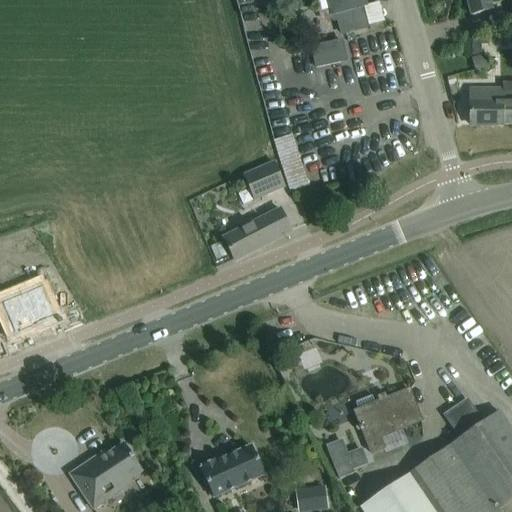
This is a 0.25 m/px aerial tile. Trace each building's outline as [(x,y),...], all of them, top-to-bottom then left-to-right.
[(327,0),(333,21),(337,20),(341,34),(365,28),(359,8),(357,8),(354,0),(327,0)] [(394,0),(377,0),(380,17),(396,15),(394,0)] [(466,0),(470,16),(492,10),(489,0),(466,0)] [(341,43),(322,48),(328,72),(337,69),(342,89),(353,86),(341,43)] [(472,60),(480,58),(480,46),(472,46),(472,60)] [(484,57),(472,60),(475,72),(487,68),(484,57)] [(364,58),(350,60),(352,80),(366,79),(364,58)] [(469,125),(511,125),(511,83),(502,84),(502,90),(469,91),(469,125)] [(305,126),(285,132),(302,184),(322,177),(305,126)] [(284,189),(274,162),(243,174),(253,201),(284,189)] [(289,232),(280,212),(279,211),(225,239),(234,261),(289,232)] [(40,287),(0,303),(12,332),(52,315),(40,287)] [(392,307),(403,305),(400,290),(389,293),(392,307)] [(358,411),(354,412),(360,427),(358,427),(359,431),(361,430),(371,454),(382,450),(378,439),(399,431),(421,422),(416,409),(409,391),(391,398),(382,401),(374,404),(371,396),(355,402),(358,411)] [(511,511),(511,431),(499,414),(482,425),(466,402),(445,417),(461,440),(390,489),(389,489),(360,509),(361,511),(511,511)] [(142,473),(134,461),(123,445),(100,460),(98,457),(69,476),(92,510),(110,498),(108,495),(142,473)] [(264,476),(259,465),(251,447),(215,463),(214,461),(201,467),(202,469),(200,470),(213,499),(264,476)] [(347,463),(336,468),(342,480),(353,475),(347,463)] [(296,491),(298,511),(318,511),(316,489),(296,491)]
